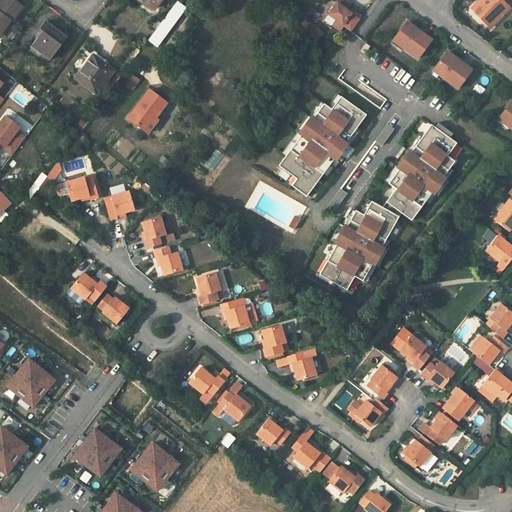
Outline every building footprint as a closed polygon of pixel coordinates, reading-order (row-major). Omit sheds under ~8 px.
[(0,36),(0,37),(22,7),(13,0),(0,0),(0,1),(0,36)] [(143,0),(154,8),(159,0),(143,0)] [(342,0),(338,0),(329,14),(337,20),(333,25),(340,30),(343,25),(351,30),(359,19),(346,9),(350,5),(342,0)] [(485,0),(482,4),(479,2),(472,9),(489,27),(510,7),(502,0),(485,0)] [(177,2),(149,40),(157,47),(185,9),(177,2)] [(42,32),(31,46),(41,54),(49,60),(67,37),(46,21),(39,30),(42,32)] [(407,22),(393,40),(418,58),(431,40),(421,32),(407,22)] [(315,29),(311,35),(318,40),(322,34),(315,29)] [(39,30),(27,47),(39,56),(41,54),(31,46),(42,32),(39,30)] [(365,54),(370,46),(366,43),(360,50),(365,54)] [(447,52),(433,70),(458,88),(471,70),(460,61),(447,52)] [(93,55),(75,78),(96,94),(113,70),(93,55)] [(131,90),(139,79),(131,74),(124,86),(131,90)] [(150,90),(128,118),(143,129),(153,116),(155,118),(166,103),(150,90)] [(306,196),(334,158),(336,160),(348,144),(346,143),(366,115),(341,96),(331,109),(324,103),(313,119),(311,117),(299,133),(301,134),(279,165),(293,176),(297,179),(292,185),(306,196)] [(511,100),(498,119),(511,128),(511,100)] [(25,137),(16,130),(20,126),(5,115),(0,121),(0,142),(4,145),(3,147),(12,154),(25,137)] [(299,133),(311,117),(307,115),(296,130),(299,133)] [(153,116),(143,129),(147,133),(157,120),(155,118),(153,116)] [(387,124),(375,141),(382,146),(394,129),(387,124)] [(454,145),(426,126),(408,153),(402,149),(389,167),(395,171),(384,185),(391,192),(381,209),(369,202),(361,217),(353,212),(344,229),(337,225),(328,243),(333,247),(316,277),(343,292),(351,278),(361,283),(369,268),(375,271),(386,251),(381,247),(398,216),(409,224),(428,195),(434,200),(447,182),(442,178),(453,164),(445,158),(454,145)] [(232,157),(243,140),(234,134),(223,151),(232,157)] [(339,162),(350,146),(348,144),(336,160),(339,162)] [(162,156),(159,160),(166,165),(169,161),(162,156)] [(44,177),(51,182),(62,168),(55,163),(44,177)] [(69,194),(71,201),(82,198),(89,195),(90,199),(98,197),(98,196),(95,186),(92,175),(66,182),(69,194)] [(292,185),(297,179),(293,176),(288,183),(292,185)] [(66,182),(57,185),(55,188),(57,195),(61,197),(69,194),(66,182)] [(109,188),(112,196),(126,193),(123,184),(109,188)] [(145,184),(142,188),(157,200),(161,196),(145,184)] [(340,189),(325,210),(331,215),(347,193),(340,189)] [(0,211),(10,202),(0,191),(0,211)] [(112,196),(104,198),(110,220),(117,218),(116,215),(125,212),(134,210),(129,192),(126,193),(112,196)] [(506,204),(494,219),(508,231),(511,226),(511,207),(511,209),(506,204)] [(292,215),(288,228),(295,230),(299,217),(292,215)] [(147,240),(145,240),(147,248),(162,244),(159,237),(166,235),(161,216),(142,222),(145,231),(147,240)] [(499,233),(497,235),(505,241),(506,238),(499,233)] [(497,235),(486,250),(500,261),(498,264),(504,269),(511,258),(511,246),(505,241),(497,235)] [(161,266),(164,276),(182,270),(177,252),(170,254),(168,247),(154,251),(156,258),(159,257),(161,266)] [(215,257),(217,264),(224,262),(222,255),(215,257)] [(498,264),(494,269),(500,274),(504,269),(498,264)] [(215,272),(197,278),(200,288),(202,295),(198,296),(201,305),(203,304),(216,300),(217,300),(215,292),(220,290),(215,272)] [(83,273),(71,287),(71,288),(85,299),(86,298),(89,295),(95,300),(106,287),(99,281),(99,282),(97,284),(89,278),(83,273)] [(91,275),(89,278),(97,284),(99,282),(91,275)] [(85,299),(71,288),(66,294),(80,305),(85,299)] [(107,294),(97,306),(103,310),(102,311),(110,318),(117,323),(129,309),(122,303),(114,297),(113,299),(107,294)] [(89,295),(86,298),(93,304),(95,300),(89,295)] [(283,295),(281,298),(291,305),(293,303),(283,295)] [(236,299),(220,304),(222,312),(225,311),(228,319),(230,329),(257,321),(252,302),(246,304),(243,297),(236,299)] [(124,300),(122,303),(129,309),(131,306),(124,300)] [(504,302),(502,304),(509,310),(511,307),(504,302)] [(501,304),(490,318),(490,319),(495,322),(491,328),(502,338),(507,332),(505,330),(510,323),(511,320),(511,312),(509,310),(502,304),(501,304)] [(295,306),(290,308),(293,315),(298,313),(295,306)] [(110,318),(107,321),(114,327),(117,323),(110,318)] [(490,319),(486,324),(491,328),(495,322),(490,319)] [(264,349),(266,357),(283,352),(281,344),(286,343),(280,325),(262,330),(265,340),(267,348),(264,349)] [(481,335),(469,349),(473,352),(484,338),(481,335)] [(411,336),(399,350),(407,357),(414,362),(412,364),(411,365),(418,370),(429,357),(429,356),(423,351),(426,347),(411,336)] [(473,352),(473,353),(488,365),(494,356),(499,350),(501,352),(506,346),(494,336),(490,342),(488,341),(485,338),(484,338),(473,352)] [(358,357),(346,347),(343,351),(355,361),(358,357)] [(426,347),(423,351),(429,356),(432,352),(426,347)] [(295,371),(298,381),(316,375),(311,357),(317,355),(314,348),(288,356),(290,363),(292,363),(295,371)] [(433,357),(429,362),(435,367),(439,362),(433,357)] [(28,359),(7,387),(20,397),(34,407),(55,379),(28,359)] [(429,362),(420,374),(426,379),(428,376),(435,382),(442,388),(454,373),(439,361),(439,362),(435,367),(429,362)] [(384,363),(383,365),(393,374),(395,372),(384,363)] [(371,389),(383,399),(388,393),(386,391),(391,384),(397,377),(393,374),(383,365),(371,380),(376,384),(371,389)] [(201,367),(189,382),(204,394),(201,397),(207,402),(224,381),(218,376),(217,376),(216,377),(215,379),(209,374),(201,367)] [(496,367),(494,370),(501,375),(503,373),(496,367)] [(218,376),(224,381),(230,373),(224,369),(218,376)] [(494,370),(483,384),(497,395),(498,396),(499,395),(505,400),(511,391),(511,384),(501,375),(494,370)] [(428,376),(426,379),(433,384),(435,382),(428,376)] [(397,377),(391,384),(393,386),(399,379),(397,377)] [(371,380),(366,385),(371,389),(376,384),(371,380)] [(234,396),(236,394),(242,386),(237,382),(229,392),(234,396)] [(483,384),(479,389),(494,400),(497,395),(483,384)] [(224,385),(215,396),(216,398),(226,386),(224,385)] [(449,404),(444,410),(456,420),(461,414),(462,415),(468,407),(473,400),(474,400),(459,388),(453,395),(447,403),(449,404)] [(227,391),(212,410),(213,410),(229,392),(227,391)] [(229,392),(213,410),(219,415),(224,409),(225,410),(238,421),(250,406),(243,401),(236,394),(234,396),(229,392)] [(245,398),(243,401),(250,406),(252,404),(245,398)] [(357,404),(351,412),(362,420),(370,427),(375,419),(381,412),(383,414),(388,408),(376,398),(372,404),(366,400),(361,407),(357,404)] [(473,400),(468,407),(472,409),(477,403),(473,400)] [(354,401),(348,409),(351,412),(357,404),(354,401)] [(238,421),(225,410),(221,415),(221,417),(232,426),(234,426),(238,421)] [(440,411),(434,419),(436,420),(442,413),(440,411)] [(351,412),(347,417),(358,425),(362,420),(351,412)] [(436,420),(430,428),(432,429),(428,435),(440,444),(444,439),(445,439),(457,425),(442,413),(436,420)] [(270,416),(268,419),(275,424),(277,422),(270,416)] [(268,419),(256,433),(263,439),(271,445),(275,440),(281,445),(290,433),(284,428),(282,430),(275,424),(268,419)] [(0,428),(0,470),(7,475),(27,448),(0,428)] [(307,428),(301,435),(307,440),(313,433),(307,428)] [(94,429),(73,457),(88,468),(100,477),(121,449),(94,429)] [(256,433),(254,436),(260,442),(263,439),(256,433)] [(301,435),(292,447),(297,451),(293,457),(308,468),(311,465),(320,472),(331,459),(321,451),(319,453),(313,448),(305,442),(307,440),(301,435)] [(410,447),(404,454),(406,456),(417,465),(419,466),(431,452),(430,451),(434,445),(423,435),(418,441),(416,440),(410,447)] [(486,445),(490,440),(484,435),(480,440),(486,445)] [(141,459),(131,472),(157,492),(178,464),(153,444),(141,459)] [(408,445),(402,453),(404,454),(410,447),(408,445)] [(406,456),(404,458),(415,468),(417,465),(406,456)] [(333,462),(324,473),(331,478),(339,468),(333,462)] [(331,478),(329,481),(344,492),(347,488),(353,494),(364,480),(357,474),(357,475),(355,477),(349,472),(341,466),(339,468),(331,478)] [(369,491),(359,503),(365,507),(364,509),(368,511),(384,511),(390,505),(383,499),(376,493),(374,495),(369,491)] [(106,509),(103,511),(140,511),(117,494),(106,509)] [(385,497),(383,499),(390,505),(392,503),(385,497)] [(304,499),(300,504),(306,508),(310,503),(304,499)]
